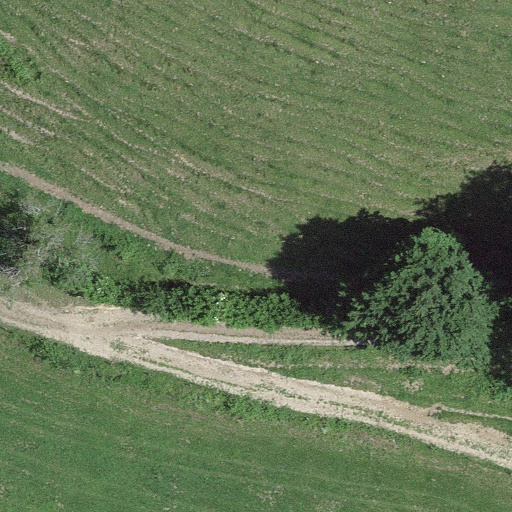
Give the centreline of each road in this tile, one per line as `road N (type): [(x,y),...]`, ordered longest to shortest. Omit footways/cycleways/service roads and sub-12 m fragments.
road 1 (track): [(0,307),(172,386),(456,433),(511,452)]
road 2 (track): [(37,325),(511,307)]
